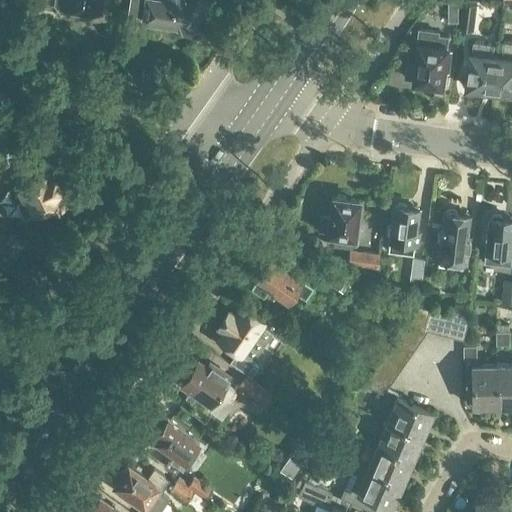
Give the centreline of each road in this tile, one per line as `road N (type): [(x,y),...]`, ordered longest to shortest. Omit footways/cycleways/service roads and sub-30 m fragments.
road 1 (residential): [(58,511),(327,125)]
road 2 (primary): [(0,487),(257,117)]
road 3 (residential): [(191,112),(0,387)]
road 4 (residential): [(191,112),(0,81)]
road 5 (residential): [(327,125),(511,153)]
road 6 (residential): [(327,125),(415,0)]
road 7 (primary): [(257,117),(338,0)]
road 8 (residential): [(269,0),(191,112)]
